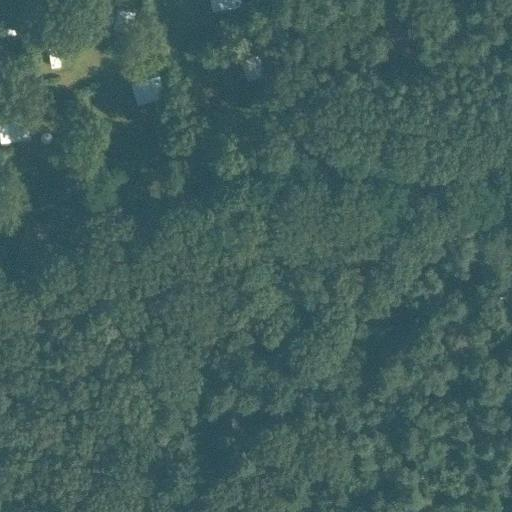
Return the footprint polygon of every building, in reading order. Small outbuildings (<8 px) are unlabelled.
[(27,0),(8,0),(10,23),(29,21),(27,0)] [(109,2),(110,22),(128,21),(128,1),(109,2)] [(136,67),(139,90),(167,86),(164,63),(136,67)] [(159,105),(137,112),(140,122),(162,115),(159,105)] [(35,106),(6,106),(6,127),(36,126),(35,106)]
